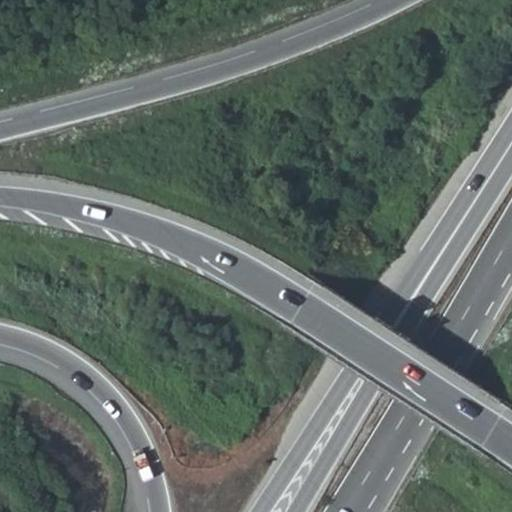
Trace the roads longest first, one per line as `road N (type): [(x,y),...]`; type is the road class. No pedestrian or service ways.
road 1 (trunk): [(511,446),(229,263),(103,215),(0,196)]
road 2 (trunk): [(511,128),(260,511)]
road 3 (trunk): [(395,0),(254,60),(0,130)]
road 4 (trunk): [(511,161),(297,511)]
road 5 (trunk): [(345,511),(511,235)]
road 6 (trunk): [(0,334),(42,345),(96,384),(133,433),(155,511)]
